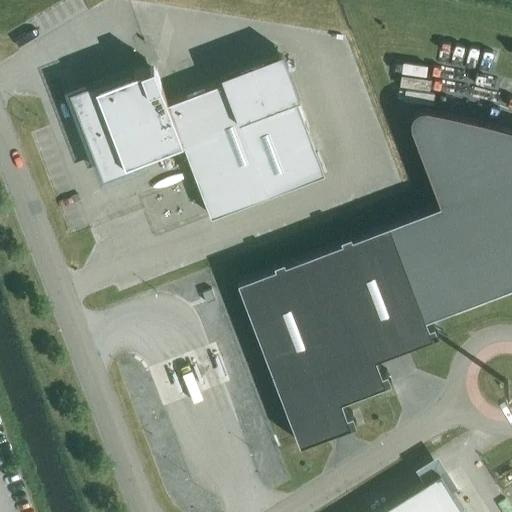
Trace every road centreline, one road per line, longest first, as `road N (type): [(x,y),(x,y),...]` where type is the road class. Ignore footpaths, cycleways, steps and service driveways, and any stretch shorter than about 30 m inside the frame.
road 1 (unclassified): [(140,511),(0,141)]
road 2 (unknown): [(78,349),(157,324),(187,334),(199,353),(239,511)]
road 3 (unclassified): [(288,511),(463,405)]
